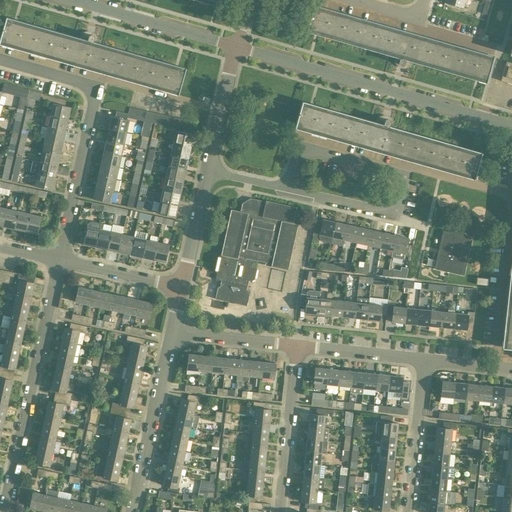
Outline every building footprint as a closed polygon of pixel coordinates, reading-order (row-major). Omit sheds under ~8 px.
[(488,14),(490,7),(491,3),(485,1),(482,13),(488,14)] [(476,77),(478,77),(479,77),(487,80),(493,59),(409,35),(313,7),(307,28),(315,31),(318,31),(390,52),(396,54),(394,63),(401,65),(410,67),(413,58),(419,60),(476,77)] [(177,69),(177,68),(175,68),(102,47),(95,45),(98,36),(90,34),(81,32),(79,41),(72,39),(17,23),(14,22),(5,19),(0,36),(0,40),(82,64),(179,92),(185,71),(177,69)] [(511,63),(507,62),(502,80),(511,82),(511,63)] [(29,90),(6,85),(4,93),(17,96),(19,97),(26,98),(27,98),(27,97),(29,90)] [(40,93),(29,90),(27,97),(27,98),(26,105),(33,107),(35,99),(39,100),(40,93)] [(26,98),(19,97),(18,103),(17,108),(23,109),(24,105),(26,98)] [(53,103),(51,109),(49,109),(45,110),(46,115),(50,115),(68,119),(71,107),(53,103)] [(474,176),(480,155),(473,153),(470,152),(398,131),(391,130),(393,121),(385,119),(377,116),(375,125),(369,123),(312,107),(309,106),(301,104),(295,125),(377,148),(474,176)] [(135,108),(129,107),(128,113),(127,117),(133,119),(135,108)] [(23,109),(17,108),(14,120),(21,121),(23,109)] [(138,120),(141,110),(135,108),(133,119),(138,120)] [(33,111),(26,110),(23,122),(30,123),(33,111)] [(141,110),(138,120),(144,121),(147,111),(141,110)] [(108,128),(127,132),(129,120),(127,120),(127,117),(128,113),(116,111),(115,117),(111,116),(108,128)] [(152,112),(150,122),(151,123),(154,123),(155,124),(158,113),(152,112)] [(158,113),(155,124),(158,124),(161,125),(164,115),(158,113)] [(47,127),(66,131),(68,119),(50,115),(47,127)] [(175,117),(172,128),(178,129),(181,119),(175,117)] [(21,121),(14,120),(12,132),(18,133),(21,121)] [(30,123),(23,122),(21,133),(27,135),(30,123)] [(66,131),(47,127),(45,139),(63,143),(66,131)] [(127,132),(108,128),(106,140),(124,144),(127,132)] [(173,143),(191,147),(193,135),(176,131),(173,143)] [(18,133),(12,132),(9,143),(15,145),(18,133)] [(24,146),(25,143),(26,143),(27,135),(21,133),(18,145),(24,146)] [(151,138),(149,149),(155,151),(157,139),(151,138)] [(63,143),(45,139),(42,150),(60,154),(63,143)] [(146,149),(147,141),(141,139),(139,147),(146,149)] [(124,144),(106,140),(103,151),(121,156),(124,144)] [(15,145),(9,143),(7,155),(13,156),(15,145)] [(170,154),(188,158),(191,147),(173,143),(170,154)] [(24,150),(30,151),(30,147),(24,146),(18,145),(15,157),(22,158),(24,150)] [(147,158),(153,159),(155,151),(149,149),(147,158)] [(60,154),(42,150),(39,162),(58,166),(60,154)] [(121,156),(103,151),(101,163),(119,167),(121,156)] [(143,160),(145,152),(137,151),(135,159),(143,160)] [(168,166),(186,170),(188,158),(170,154),(168,166)] [(13,156),(7,155),(4,167),(10,168),(13,156)] [(22,158),(15,157),(13,168),(19,170),(22,158)] [(152,162),(146,161),(143,173),(150,174),(152,162)] [(58,166),(39,162),(37,174),(55,178),(58,166)] [(119,167),(101,163),(98,175),(116,179),(119,167)] [(165,178),(183,182),(186,170),(168,166),(165,178)] [(1,179),(8,180),(10,168),(4,167),(1,179)] [(10,181),(17,182),(19,170),(13,168),(10,181)] [(141,184),(147,186),(150,174),(143,173),(141,184)] [(55,178),(37,174),(34,186),(52,190),(55,178)] [(140,176),(133,174),(131,182),(138,184),(140,176)] [(116,179),(98,175),(95,186),(114,190),(116,179)] [(163,189),(180,193),(183,182),(165,178),(163,189)] [(0,181),(0,187),(10,190),(11,184),(0,181)] [(129,194),(135,196),(138,184),(131,182),(129,194)] [(11,184),(10,190),(22,192),(23,186),(11,184)] [(139,193),(145,194),(147,186),(141,184),(139,193)] [(23,186),(22,192),(33,195),(35,189),(23,186)] [(114,190),(95,186),(93,199),(111,203),(114,190)] [(47,191),(39,190),(35,189),(33,195),(37,195),(45,197),(47,191)] [(160,201),(178,205),(180,193),(163,189),(160,201)] [(215,299),(246,306),(250,290),(246,289),(248,280),(251,281),(254,279),(256,269),(254,266),(251,265),(252,263),(257,260),(265,262),(264,265),(271,267),(271,266),(288,270),(298,224),(293,223),(296,207),(265,200),(265,201),(252,199),(252,201),(250,200),(244,204),(244,206),(242,206),(240,211),(231,209),(221,253),(221,255),(217,257),(214,270),(216,273),(215,279),(222,281),(222,284),(217,287),(215,299)] [(137,201),(135,209),(142,210),(144,202),(137,201)] [(178,205),(160,201),(157,213),(175,217),(178,205)] [(91,207),(99,209),(103,210),(104,204),(100,203),(92,202),(91,207)] [(104,204),(103,210),(115,212),(116,207),(104,204)] [(126,215),(127,209),(116,207),(115,212),(126,215)] [(6,208),(2,226),(13,229),(18,211),(6,208)] [(131,210),(130,217),(138,218),(139,212),(131,210)] [(18,211),(13,229),(25,232),(29,213),(18,211)] [(150,221),(151,215),(139,212),(138,218),(150,221)] [(29,213),(25,232),(37,234),(41,216),(29,213)] [(163,217),(161,223),(173,225),(175,220),(163,217)] [(312,235),(319,236),(319,237),(321,241),(330,243),(332,237),(335,222),(322,219),(321,225),(315,224),(312,235)] [(95,247),(100,223),(91,221),(87,223),(83,244),(95,247)] [(347,224),(335,222),(332,237),(338,238),(336,245),(342,246),(344,239),(347,224)] [(100,223),(95,247),(106,250),(110,231),(102,229),(103,224),(100,223)] [(347,224),(344,239),(356,242),(359,227),(347,224)] [(368,245),(371,230),(359,227),(356,242),(368,245)] [(380,248),(383,233),(371,230),(368,245),(380,248)] [(438,254),(434,269),(449,272),(463,275),(472,237),(443,230),(439,250),(438,254)] [(110,231),(106,250),(118,252),(122,234),(110,231)] [(392,250),(395,235),(383,233),(380,248),(392,250)] [(122,234),(118,252),(130,255),(134,236),(122,234)] [(146,239),(142,257),(153,260),(157,242),(158,237),(151,235),(149,240),(146,239)] [(413,245),(406,244),(408,238),(395,235),(392,250),(404,253),(404,255),(410,257),(413,245)] [(134,236),(130,255),(142,257),(146,239),(134,236)] [(157,242),(153,260),(165,263),(169,244),(157,242)] [(0,281),(6,283),(8,271),(2,270),(0,278),(0,281)] [(12,284),(14,273),(8,271),(6,283),(12,284)] [(17,287),(32,291),(34,283),(33,283),(35,277),(18,274),(17,280),(19,280),(17,287)] [(476,277),(475,284),(488,286),(489,279),(476,277)] [(14,300),(29,304),(32,291),(17,287),(14,300)] [(87,305),(91,290),(78,287),(75,302),(87,305)] [(91,290),(87,305),(99,307),(103,292),(91,290)] [(299,306),(305,306),(304,312),(317,314),(319,299),(320,291),(309,290),(306,292),(306,295),(300,294),(299,306)] [(103,292),(99,307),(111,310),(115,295),(103,292)] [(326,299),(319,299),(317,314),(329,315),(331,300),(332,293),(327,292),(326,299)] [(115,295),(111,310),(124,313),(127,298),(115,295)] [(127,298),(124,313),(136,315),(139,300),(127,298)] [(11,313),(26,316),(29,304),(14,300),(11,313)] [(139,300),(136,315),(148,318),(151,303),(139,300)] [(331,300),(329,315),(342,317),(343,301),(331,300)] [(354,318),(356,303),(343,301),(342,317),(354,318)] [(368,304),(367,319),(379,321),(380,314),(386,315),(387,303),(381,302),(380,305),(368,304)] [(367,319),(368,304),(356,303),(354,318),(367,319)] [(404,323),(405,308),(393,307),(394,304),(387,303),(386,315),(392,315),(391,322),(404,323)] [(405,308),(404,323),(416,324),(418,309),(405,308)] [(428,326),(430,311),(418,309),(416,324),(428,326)] [(441,327),(442,312),(430,311),(428,326),(441,327)] [(453,328),(455,313),(442,312),(441,327),(453,328)] [(455,313),(453,328),(466,330),(466,324),(473,324),(474,313),(467,312),(467,315),(455,313)] [(8,326),(23,329),(26,316),(11,313),(8,326)] [(83,323),(85,316),(72,314),(71,320),(83,323)] [(85,316),(83,323),(91,325),(92,318),(85,316)] [(61,340),(76,344),(79,331),(85,333),(87,326),(70,323),(69,329),(64,328),(61,340)] [(132,333),(133,327),(125,325),(124,332),(132,333)] [(6,339),(20,342),(23,329),(8,326),(6,339)] [(133,327),(132,333),(144,336),(145,330),(133,327)] [(129,355),(144,359),(147,346),(142,345),(144,339),(127,335),(125,342),(132,343),(129,355)] [(3,352),(18,355),(20,342),(6,339),(3,352)] [(59,352),(73,356),(76,344),(61,340),(59,352)] [(18,355),(3,352),(0,364),(0,371),(13,374),(15,368),(18,355)] [(56,365),(71,368),(73,356),(59,352),(56,365)] [(199,371),(201,355),(188,354),(186,370),(199,371)] [(127,367),(141,371),(144,359),(129,355),(127,367)] [(201,355),(199,371),(211,372),(213,357),(201,355)] [(213,357),(211,372),(224,374),(225,358),(213,357)] [(225,358),(224,374),(236,375),(238,359),(225,358)] [(238,359),(236,375),(236,380),(242,381),(248,381),(249,376),(248,376),(250,361),(238,359)] [(261,377),(262,362),(250,361),(248,376),(249,376),(261,377)] [(262,362),(261,377),(273,379),(275,363),(262,362)] [(53,377),(68,380),(71,368),(56,365),(53,377)] [(124,379),(139,383),(141,371),(127,367),(124,379)] [(326,384),(327,369),(315,367),(313,383),(326,384)] [(327,369),(326,384),(338,386),(340,370),(327,369)] [(350,387),(352,371),(340,370),(338,386),(350,387)] [(0,390),(9,393),(12,380),(13,374),(0,371),(0,390)] [(352,371),(350,387),(363,388),(364,373),(352,371)] [(364,373),(363,388),(375,389),(377,374),(364,373)] [(387,391),(389,375),(377,374),(375,389),(387,391)] [(394,392),(394,397),(407,398),(408,383),(401,382),(402,377),(389,375),(387,391),(394,392)] [(68,380),(53,377),(50,389),(55,390),(54,396),(71,400),(72,393),(65,392),(68,380)] [(121,391),(136,395),(139,383),(124,379),(121,391)] [(453,398),(455,382),(442,381),(440,396),(453,398)] [(465,399),(467,384),(455,382),(453,398),(465,399)] [(478,400),(479,385),(467,384),(465,399),(478,400)] [(479,385),(478,400),(490,402),(492,386),(479,385)] [(492,386),(490,402),(502,403),(504,388),(492,386)] [(511,404),(511,388),(504,388),(502,403),(511,404)] [(0,403),(7,405),(9,393),(0,390),(0,403)] [(111,408),(127,412),(129,406),(133,407),(136,395),(121,391),(118,404),(112,402),(111,408)] [(71,400),(81,402),(82,396),(72,393),(71,400)] [(178,411),(193,415),(196,402),(198,403),(199,397),(193,395),(188,395),(186,400),(181,399),(178,411)] [(45,413),(60,417),(63,404),(69,406),(71,400),(54,396),(53,402),(48,401),(45,413)] [(326,406),(326,400),(312,398),(311,405),(326,406)] [(254,421),(269,422),(270,410),(264,409),(265,403),(253,402),(252,408),(255,408),(254,421)] [(383,406),(382,413),(398,414),(398,408),(383,406)] [(113,428),(128,432),(131,419),(126,418),(127,412),(111,408),(109,414),(116,416),(113,428)] [(308,427),(323,428),(325,416),(327,416),(328,409),(316,408),(315,415),(309,414),(308,427)] [(175,424),(190,427),(193,415),(178,411),(175,424)] [(454,420),(454,414),(439,412),(438,418),(454,420)] [(42,425),(57,429),(60,417),(45,413),(42,425)] [(381,434),(396,436),(397,423),(392,423),(393,416),(381,415),(380,421),(377,421),(376,434),(381,434)] [(269,422),(254,421),(252,433),(268,435),(269,422)] [(435,440),(450,442),(452,429),(454,429),(455,423),(443,422),(443,428),(436,427),(435,440)] [(172,436),(188,439),(190,427),(175,424),(172,436)] [(40,437),(55,441),(57,429),(42,425),(40,437)] [(307,439),(327,441),(328,429),(323,428),(308,427),(307,439)] [(110,440),(125,444),(128,432),(113,428),(110,440)] [(268,435),(252,433),(251,445),(266,447),(268,435)] [(379,447),(395,448),(396,436),(381,434),(379,447)] [(170,448),(185,451),(188,439),(172,436),(170,448)] [(37,449),(52,453),(55,441),(40,437),(37,449)] [(327,441),(307,439),(305,451),(321,453),(326,453),(327,441)] [(108,452),(123,456),(125,444),(110,440),(108,452)] [(434,452),(449,454),(450,442),(435,440),(434,452)] [(266,447),(251,445),(250,458),(265,459),(266,447)] [(372,458),(393,461),(395,448),(379,447),(379,452),(377,453),(375,453),(374,454),(373,456),(373,457),(372,458)] [(167,460),(182,463),(185,451),(170,448),(167,460)] [(52,453),(37,449),(34,462),(49,465),(52,453)] [(319,465),(321,453),(305,451),(304,464),(319,465)] [(105,464),(120,468),(123,456),(108,452),(105,464)] [(449,454),(434,452),(432,465),(448,466),(449,454)] [(265,459),(250,458),(248,470),(264,472),(265,459)] [(371,471),(392,473),(393,461),(372,458),(371,471)] [(164,472),(179,475),(182,463),(167,460),(164,472)] [(120,468),(105,464),(105,465),(98,463),(97,466),(95,473),(96,473),(95,475),(117,480),(120,468)] [(304,464),(303,476),(323,478),(324,466),(319,465),(304,464)] [(432,465),(431,477),(447,479),(446,479),(452,480),(454,467),(448,466),(432,465)] [(49,477),(50,471),(38,468),(36,475),(49,477)] [(264,472),(248,470),(247,482),(262,484),(264,472)] [(392,473),(371,471),(369,483),(376,484),(391,485),(392,473)] [(179,475),(164,472),(162,484),(168,486),(166,492),(173,493),(172,494),(178,494),(179,488),(177,487),(179,475)] [(324,478),(323,478),(303,476),(301,488),(317,490),(321,490),(322,490),(324,478)] [(430,489),(445,491),(446,479),(447,479),(431,477),(430,489)] [(97,488),(99,482),(91,480),(90,486),(97,488)] [(347,493),(353,494),(354,487),(360,487),(360,482),(355,482),(355,481),(348,481),(347,493)] [(111,485),(99,482),(97,488),(110,491),(111,485)] [(262,484),(247,482),(246,495),(243,495),(243,501),(248,502),(255,502),(255,496),(261,497),(262,484)] [(390,498),(391,485),(376,484),(369,483),(368,483),(367,495),(374,496),(390,498)] [(511,485),(504,485),(503,497),(511,498),(511,485)] [(300,501),(306,502),(305,508),(306,508),(317,509),(318,503),(320,503),(321,490),(317,490),(301,488),(300,501)] [(445,491),(430,489),(428,502),(444,504),(444,503),(449,504),(450,491),(445,491)] [(159,490),(157,496),(171,499),(172,494),(173,493),(166,492),(159,490)] [(42,510),(45,495),(33,492),(29,507),(42,510)] [(52,511),(53,511),(57,497),(45,495),(42,510),(52,511)] [(382,511),(382,510),(388,510),(390,498),(374,496),(373,508),(371,508),(370,511),(382,511)] [(66,511),(69,500),(57,497),(53,511),(66,511)] [(501,510),(511,510),(511,498),(503,497),(501,510)] [(79,511),(81,503),(69,500),(66,511),(79,511)] [(442,511),(444,504),(428,502),(427,511),(442,511)] [(91,511),(93,505),(81,503),(79,511),(91,511)]
